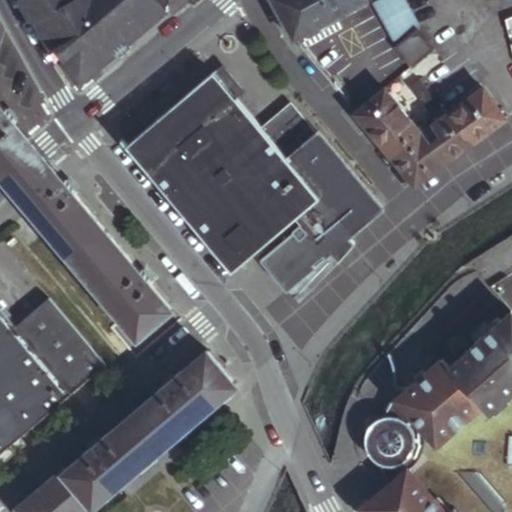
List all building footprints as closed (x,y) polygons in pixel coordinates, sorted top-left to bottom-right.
[(127,45),(156,20),(163,14),(164,12),(162,8),(170,2),(170,0),(21,0),(50,52),(79,87),(111,59),(127,45)] [(271,0),(295,42),(370,0),(271,0)] [(418,27),(403,0),(383,0),(374,5),(393,41),(418,27)] [(433,52),(418,34),(398,49),(413,68),(433,52)] [(298,116),(282,129),(269,139),(214,77),(126,153),(232,278),(299,220),(305,226),(293,235),(295,237),(263,265),(281,287),(288,295),(330,256),(336,263),(354,245),(350,239),(381,212),(298,116)] [(411,88),(416,94),(424,88),(419,82),(411,88)] [(424,88),(416,94),(421,101),(429,95),(424,88)] [(376,137),(404,114),(386,90),(356,114),(376,137)] [(506,120),(484,91),(447,118),(470,147),(506,120)] [(429,95),(421,101),(426,107),(434,101),(429,95)] [(434,101),(426,107),(431,113),(439,108),(434,101)] [(18,125),(0,103),(0,174),(32,213),(138,340),(174,311),(67,183),(18,125)] [(424,136),(404,114),(376,137),(394,159),(424,136)] [(470,147),(447,118),(434,127),(441,136),(430,144),(428,145),(444,166),(470,147)] [(444,166),(428,145),(430,144),(424,136),(394,159),(417,186),(444,166)] [(0,454),(104,365),(49,301),(14,330),(0,313),(0,454)] [(511,318),(511,317),(498,327),(511,344),(511,318)] [(511,511),(511,344),(498,327),(448,371),(442,365),(410,395),(399,393),(385,414),(374,426),(365,456),(374,468),(377,475),(380,482),(382,494),(360,511),(511,511)] [(75,469),(23,511),(92,511),(103,503),(238,389),(210,355),(75,469)] [(365,456),(374,426),(367,437),(365,444),(364,451),(365,456)]
